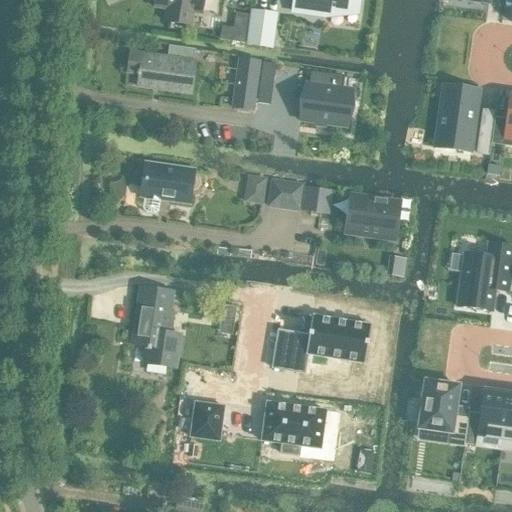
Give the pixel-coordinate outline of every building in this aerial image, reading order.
[(202,0),(154,0),(154,7),(166,9),(164,22),(192,26),(194,13),(200,14),(202,0)] [(294,0),(292,12),(306,14),(324,16),(325,10),(331,11),(331,12),(343,13),(349,14),(356,15),(356,13),(358,0),(294,0)] [(248,45),(270,48),(272,35),(250,32),(248,45)] [(189,62),(191,51),(166,47),(164,59),(128,53),(125,73),(134,74),(134,76),(137,76),(135,87),(188,95),(193,62),(189,62)] [(239,61),(232,108),(252,111),(259,64),(239,61)] [(263,64),(260,84),(263,85),(272,86),(275,66),(263,64)] [(301,111),(300,120),(317,123),(316,125),(324,126),(324,124),(332,125),(332,127),(343,129),(343,126),(348,127),(352,93),(342,92),(343,89),(344,78),(310,73),(309,85),(308,87),(305,87),(303,96),(304,96),(302,111),(301,111)] [(437,132),(436,132),(448,134),(446,150),(458,151),(470,153),(474,128),(470,128),(475,92),(457,89),(443,87),(441,99),(437,132)] [(494,118),(491,144),(511,146),(511,98),(509,98),(506,120),(494,118)] [(478,150),(477,154),(488,156),(489,156),(491,144),(492,131),(482,130),(481,130),(480,131),(481,131),(478,150)] [(140,198),(144,199),(142,211),(145,214),(157,216),(160,213),(162,201),(187,205),(192,173),(145,166),(140,198)] [(499,177),(500,168),(488,166),(486,175),(499,177)] [(247,186),(245,202),(261,205),(265,181),(248,178),(247,186)] [(285,184),(282,209),(298,211),(302,187),(285,184)] [(320,214),(323,191),(306,189),(302,212),(320,214)] [(399,205),(351,198),(346,232),(380,237),(379,240),(390,242),(391,238),(394,239),(399,205)] [(464,255),(457,308),(491,313),(494,292),(497,292),(507,293),(508,294),(511,264),(511,248),(487,245),(485,258),(464,255)] [(132,346),(145,348),(142,364),(175,369),(179,336),(170,335),(173,315),(168,314),(171,294),(139,290),(137,306),(132,346)] [(278,332),(272,369),(304,374),(307,355),(364,365),(370,327),(312,317),(308,337),(278,332)] [(425,383),(418,430),(450,435),(448,446),(463,449),(464,445),(468,419),(454,417),(458,387),(425,383)] [(468,419),(464,445),(476,447),(500,450),(501,450),(508,397),(483,393),(480,415),(468,413),(468,419)] [(511,397),(508,397),(501,450),(511,452),(511,397)] [(195,404),(190,438),(219,442),(223,408),(195,404)] [(266,404),(261,442),(282,445),(280,454),(298,457),(300,447),(320,450),(320,448),(325,414),(325,412),(266,404)] [(452,474),(451,481),(458,482),(459,475),(452,474)] [(176,500),(173,511),(201,511),(203,505),(176,500)]
